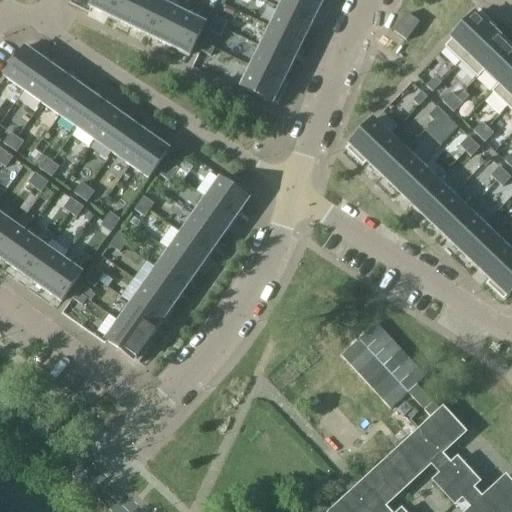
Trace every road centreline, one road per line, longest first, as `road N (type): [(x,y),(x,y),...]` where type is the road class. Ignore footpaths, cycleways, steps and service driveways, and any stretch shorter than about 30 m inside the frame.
road 1 (residential): [(290,191),(42,29)]
road 2 (residential): [(150,415),(221,332),(290,191)]
road 3 (residential): [(511,337),(290,191)]
road 4 (residential): [(290,191),(313,111),(365,0)]
road 5 (residential): [(150,415),(0,292)]
road 6 (tertiary): [(95,483),(0,403)]
